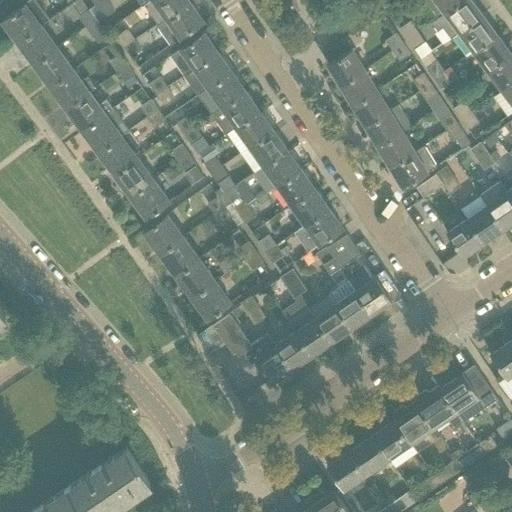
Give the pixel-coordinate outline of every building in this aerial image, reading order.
[(17,41),(40,25),(49,18),(36,0),(26,0),(24,1),(0,19),(1,20),(2,19),(18,40),(17,41)] [(106,0),(105,0),(96,6),(103,18),(113,11),(106,0)] [(147,0),(143,3),(157,23),(188,0),(147,0)] [(188,0),(157,23),(155,24),(170,44),(191,29),(204,20),(204,19),(202,20),(188,0)] [(445,11),(446,12),(461,0),(425,0),(437,16),(445,11)] [(452,38),(460,31),(481,15),(470,0),(461,0),(446,12),(438,17),(431,22),(438,30),(443,26),(452,38)] [(79,16),(86,26),(95,20),(88,10),(79,16)] [(460,31),(474,51),(496,35),(481,15),(460,31)] [(95,20),(86,26),(93,37),(102,31),(95,20)] [(410,20),(399,28),(406,38),(417,31),(410,20)] [(33,63),(56,47),(40,25),(17,41),(17,42),(19,41),(34,62),(33,63)] [(126,27),(114,35),(116,38),(122,47),(134,39),(126,27)] [(184,74),(195,66),(217,50),(203,31),(204,31),(204,30),(170,54),(184,74)] [(417,31),(406,38),(413,49),(424,42),(417,31)] [(385,40),(392,50),(403,42),(396,33),(385,40)] [(474,51),(488,70),(510,54),(496,35),(474,51)] [(328,63),(341,84),(364,70),(351,49),(353,48),(352,47),(351,47),(345,37),(321,52),(328,62),(326,62),(327,63),(328,63)] [(134,39),(122,47),(128,56),(140,48),(134,39)] [(403,42),(392,50),(399,60),(410,53),(403,42)] [(49,85),(50,85),(72,69),(56,47),(33,63),(33,64),(35,63),(50,84),(49,85)] [(195,66),(184,74),(198,93),(208,85),(230,70),(217,50),(195,66)] [(488,70),(502,89),(511,82),(511,57),(510,54),(488,70)] [(109,62),(116,72),(125,65),(118,55),(109,62)] [(436,61),(426,68),(433,78),(443,71),(436,61)] [(125,65),(116,72),(123,83),(132,76),(125,65)] [(65,106),(65,107),(88,91),(94,86),(87,77),(81,81),(72,69),(50,85),(50,86),(51,85),(66,106),(65,106)] [(208,85),(222,105),(244,89),(230,70),(208,85)] [(341,84),(353,104),(376,90),(364,70),(341,84)] [(443,71),(433,78),(440,89),(451,82),(443,71)] [(412,80),(419,90),(430,82),(423,72),(412,80)] [(149,84),(156,94),(166,86),(159,76),(149,84)] [(430,82),(419,90),(426,100),(437,92),(430,82)] [(511,82),(502,89),(511,102),(511,82)] [(166,86),(156,94),(163,104),(174,97),(166,86)] [(222,105),(211,113),(225,133),(236,125),(258,109),(244,89),(222,105)] [(353,104),(366,124),(389,110),(376,90),(353,104)] [(88,91),(65,107),(66,108),(67,107),(82,128),(81,129),(82,130),(83,129),(111,108),(105,100),(98,105),(88,91)] [(150,101),(141,107),(147,116),(155,111),(157,110),(150,101)] [(464,101),(453,108),(460,118),(471,111),(464,101)] [(389,110),(366,124),(379,145),(402,131),(411,125),(398,104),(388,109),(389,110)] [(111,108),(83,129),(98,150),(97,151),(127,129),(122,123),(112,109),(111,108)] [(236,125),(250,144),(272,129),(258,109),(236,125)] [(155,111),(147,116),(155,127),(164,120),(157,110),(155,111)] [(471,111),(460,118),(467,128),(477,121),(471,111)] [(439,120),(446,130),(457,122),(451,112),(439,120)] [(176,123),(183,133),(194,125),(187,115),(176,123)] [(457,122),(446,130),(453,140),(464,132),(457,122)] [(194,125),(183,133),(191,143),(201,136),(194,125)] [(127,129),(97,151),(98,152),(99,151),(114,172),(113,173),(136,156),(131,150),(139,145),(128,131),(127,129)] [(250,144),(264,164),(286,149),(272,129),(250,144)] [(402,131),(379,145),(391,165),(414,151),(414,150),(413,149),(402,131)] [(203,138),(192,146),(198,154),(199,153),(208,146),(203,138)] [(470,148),(469,149),(476,159),(478,158),(486,152),(480,142),(470,148)] [(172,150),(171,151),(178,161),(179,161),(189,154),(181,144),(172,150)] [(414,151),(391,165),(403,185),(402,186),(403,187),(436,166),(423,144),(414,150),(414,151)] [(208,146),(199,153),(205,161),(204,162),(211,173),(221,165),(213,153),(208,146)] [(265,165),(252,174),(266,193),(278,184),(278,183),(300,168),(286,149),(264,164),(265,165)] [(478,158),(476,159),(483,170),(494,163),(486,152),(478,158)] [(179,161),(178,161),(185,172),(196,165),(189,154),(179,161)] [(129,195),(130,195),(152,179),(136,156),(113,173),(114,173),(115,173),(131,194),(129,195)] [(221,165),(211,173),(218,182),(228,175),(221,165)] [(436,174),(443,183),(452,176),(445,166),(435,173),(436,174)] [(278,184),(292,204),(314,188),(300,168),(278,183),(278,184)] [(443,183),(436,174),(416,187),(423,197),(443,183)] [(443,183),(449,192),(459,185),(452,176),(443,183)] [(152,179),(130,195),(130,196),(131,195),(146,216),(145,217),(146,218),(170,200),(169,199),(168,200),(152,179)] [(511,197),(507,190),(500,180),(480,194),(487,204),(502,226),(504,225),(507,229),(511,225),(511,197)] [(224,191),(217,196),(218,197),(225,207),(230,203),(237,213),(238,212),(248,205),(240,193),(234,184),(224,191)] [(292,204),(306,223),(328,208),(314,188),(292,204)] [(218,197),(207,204),(214,214),(223,208),(225,207),(218,197)] [(487,204),(467,218),(482,240),(502,226),(487,204)] [(238,212),(237,213),(244,223),(244,224),(246,223),(256,216),(255,215),(248,205),(238,212)] [(223,208),(214,214),(221,224),(232,217),(225,207),(223,208)] [(306,223),(294,232),(308,252),(309,251),(319,244),(327,238),(343,227),(343,226),(341,227),(328,208),(306,223)] [(158,252),(159,252),(181,235),(166,214),(167,213),(166,212),(142,230),(143,231),(144,230),(159,251),(158,252)] [(482,240),(467,218),(447,232),(446,231),(445,231),(462,256),(463,255),(462,254),(482,240)] [(333,256),(322,263),(330,274),(360,253),(347,233),(327,247),(333,256)] [(268,234),(258,241),(265,252),(276,245),(268,234)] [(174,273),(175,274),(197,257),(181,235),(159,252),(160,252),(175,273),(174,273)] [(238,248),(245,259),(255,251),(248,241),(238,248)] [(276,245),(265,252),(272,262),(283,255),(276,245)] [(316,254),(322,263),(333,256),(327,247),(316,254)] [(255,251),(245,259),(252,269),(263,262),(255,251)] [(190,295),(191,296),(214,279),(197,257),(175,274),(176,274),(191,294),(191,295),(190,295)] [(281,276),(280,277),(286,287),(299,279),(292,269),(281,276)] [(374,277),(355,289),(371,312),(389,299),(390,300),(391,300),(374,275),(373,276),(374,277)] [(214,279),(191,296),(192,296),(208,317),(207,318),(207,319),(231,301),(231,300),(230,301),(214,279)] [(299,279),(286,287),(293,297),(306,289),(299,279)] [(355,289),(335,304),(350,326),(371,312),(355,289)] [(251,296),(240,302),(248,314),(259,307),(251,296)] [(335,304),(315,317),(330,339),(350,326),(335,304)] [(288,319),(296,330),(311,353),(330,339),(315,317),(308,306),(288,319)] [(259,307),(248,314),(254,324),(265,316),(259,307)] [(235,356),(243,351),(252,345),(250,343),(228,311),(212,323),(235,356)] [(296,330),(276,344),(291,366),(311,353),(296,330)] [(252,345),(243,351),(251,362),(255,359),(271,382),(272,381),(271,380),(291,366),(276,344),(267,331),(250,343),(252,345)] [(511,337),(511,338),(491,353),(490,352),(489,353),(506,377),(507,377),(506,376),(511,371),(511,337)] [(461,373),(440,388),(463,420),(463,421),(497,398),(473,364),(472,364),(473,365),(462,373),(462,372),(461,372),(461,373)] [(416,400),(433,425),(446,416),(454,427),(463,420),(440,388),(438,385),(428,391),(424,389),(414,396),(415,400),(416,400)] [(416,400),(415,400),(405,407),(401,405),(392,411),(392,416),(394,418),(395,419),(395,418),(411,441),(433,425),(416,400)] [(394,419),(373,434),(388,456),(411,441),(395,418),(395,419),(394,418),(393,418),(394,419)] [(372,435),(350,450),(365,472),(388,456),(373,434),(372,433),(371,434),(372,435)] [(490,435),(479,443),(484,452),(496,444),(490,435)] [(458,450),(452,454),(462,467),(484,452),(479,443),(465,452),(458,450)] [(125,447),(67,486),(83,511),(105,511),(149,482),(125,447)] [(350,450),(349,448),(348,449),(349,450),(328,465),(327,464),(326,464),(343,489),(344,488),(343,487),(365,472),(350,450)] [(445,466),(434,474),(439,482),(451,475),(445,466)] [(439,482),(434,474),(420,483),(426,492),(439,482)] [(470,486),(469,495),(473,501),(481,503),(488,499),(489,490),(485,484),(476,483),(470,486)] [(83,511),(67,486),(28,511),(83,511)] [(310,504),(315,511),(348,511),(333,488),(332,489),(332,490),(311,505),(310,504)] [(410,490),(388,505),(393,511),(398,511),(417,499),(416,498),(410,490)]
